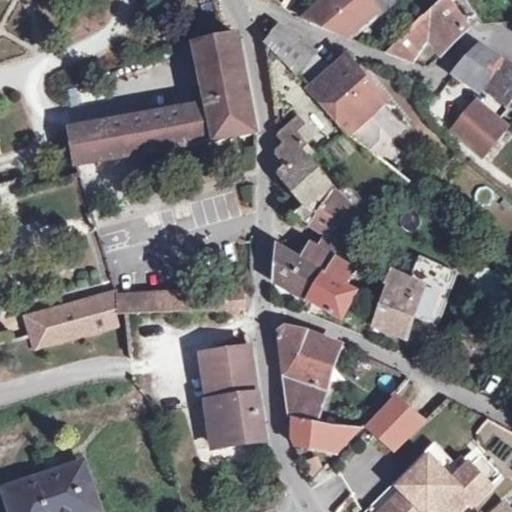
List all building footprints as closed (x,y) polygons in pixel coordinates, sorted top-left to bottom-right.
[(346,39),(379,13),(369,0),(329,0),(331,2),(307,22),(346,39)] [(369,0),(379,13),(383,17),(403,0),(369,0)] [(446,51),(468,30),(447,0),(426,21),(424,19),(389,55),(414,64),(423,49),(435,37),(446,51)] [(465,0),(447,0),(468,30),(480,20),(465,0)] [(225,29),(223,30),(225,42),(198,47),(209,104),(74,130),(81,168),(257,134),(239,39),(233,33),(225,29)] [(349,134),(350,136),(353,139),(366,149),(377,139),(378,131),(368,120),(387,103),(348,59),(331,73),(316,56),(281,29),(268,47),(288,66),(317,97),(332,115),(349,134)] [(288,66),(268,47),(268,49),(272,81),(288,66)] [(459,73),(485,90),(508,108),(511,101),(511,67),(483,49),(459,73)] [(317,97),(288,66),(272,81),(275,113),(283,112),(284,121),(291,114),(298,122),(310,135),(332,115),(317,97)] [(448,118),(470,90),(455,78),(433,106),(448,118)] [(481,159),(507,129),(498,122),(476,103),(452,132),(481,159)] [(313,226),(335,190),(308,161),(316,154),(305,142),(310,136),(310,135),(298,122),(279,138),(287,147),(280,153),(280,174),(308,208),(294,218),(311,227),(313,226)] [(511,133),(507,129),(481,159),(492,169),(507,152),(503,148),(511,137),(511,133)] [(351,188),(342,197),(362,218),(368,212),(351,188)] [(330,235),(339,241),(362,218),(342,197),(335,190),(313,226),(328,234),(330,235)] [(339,241),(330,235),(320,252),(334,259),(338,242),(339,241)] [(310,300),(334,259),(320,252),(312,247),(303,262),(280,248),(276,281),(310,300)] [(375,327),(421,344),(434,329),(441,311),(455,271),(415,257),(407,281),(392,276),(389,286),(375,327)] [(344,319),(359,292),(350,286),(357,273),(334,259),(310,300),(344,319)] [(350,286),(359,292),(367,279),(357,273),(350,286)] [(227,292),(227,311),(227,314),(245,313),(245,291),(227,292)] [(227,311),(227,292),(192,293),(192,312),(227,311)] [(192,312),(192,293),(120,297),(120,300),(122,312),(122,315),(192,312)] [(116,297),(101,301),(102,305),(117,301),(116,297)] [(101,301),(82,306),(57,313),(59,321),(32,330),(38,352),(123,328),(119,313),(122,312),(120,300),(117,301),(102,305),(101,301)] [(59,321),(57,313),(29,321),(32,330),(59,321)] [(468,323),(458,340),(497,364),(508,349),(468,323)] [(280,336),(286,378),(325,394),(340,348),(310,335),(286,330),(280,336)] [(251,350),(203,357),(212,404),(208,405),(214,446),(265,439),(251,350)] [(511,382),(493,371),(478,392),(503,405),(511,389),(511,382)] [(295,420),(316,424),(325,394),(286,378),(292,419),(295,420)] [(396,397),(366,427),(370,431),(396,455),(425,424),(423,422),(396,397)] [(316,424),(295,420),(294,442),(297,447),(337,455),(361,429),(328,427),(316,424)] [(438,455),(431,462),(454,486),(473,468),(487,454),(475,441),(468,448),(474,454),(465,462),(462,459),(451,470),(438,455)] [(386,511),(459,511),(469,503),(473,507),(492,488),(473,468),(454,486),(431,462),(402,489),(406,493),(386,511)] [(8,491),(14,511),(93,511),(99,510),(84,466),(8,491)]
